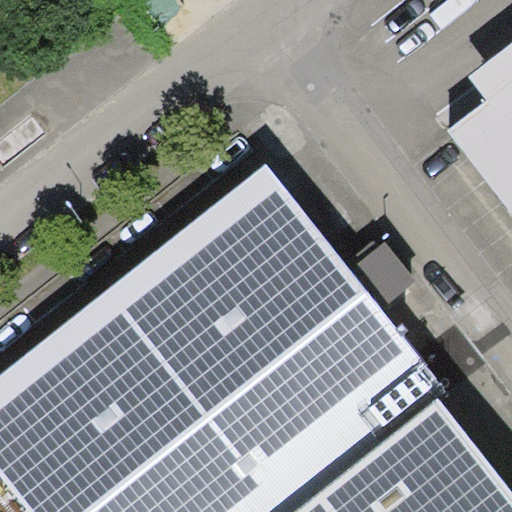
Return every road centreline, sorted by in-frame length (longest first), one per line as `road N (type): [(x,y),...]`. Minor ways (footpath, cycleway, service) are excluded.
road 1 (residential): [(511,333),(264,8)]
road 2 (residential): [(264,8),(0,223)]
